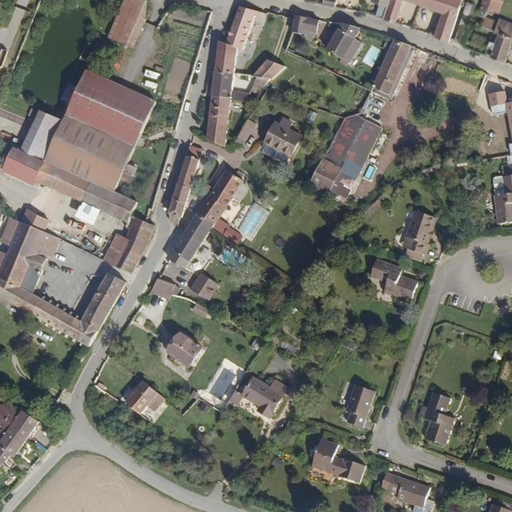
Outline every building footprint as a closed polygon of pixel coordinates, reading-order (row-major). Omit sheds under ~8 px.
[(121,0),(108,36),(128,43),(145,1),(139,0),(121,0)] [(435,34),(451,38),(463,2),(457,0),(394,0),(392,7),(388,19),(403,24),(411,0),(443,11),(435,34)] [(466,0),(461,15),(469,18),(475,3),(467,0),(466,0)] [(484,0),(483,5),(491,9),(493,0),(484,0)] [(493,0),(491,9),(501,13),(505,2),(501,0),(493,0)] [(237,47),(240,47),(257,7),(238,3),(221,44),(215,42),(212,71),(233,77),(237,47)] [(377,17),(388,19),(392,7),(381,4),(377,17)] [(480,12),(488,16),(491,9),(483,5),(480,12)] [(459,21),(467,25),(469,18),(461,15),(459,21)] [(498,28),(511,32),(511,19),(499,15),(498,19),(488,16),(486,24),(498,28)] [(306,37),(313,38),(319,21),(296,16),(292,33),(306,37)] [(467,25),(459,21),(455,34),(466,38),(471,26),(467,25)] [(325,51),(339,60),(340,58),(344,61),(347,60),(355,49),(355,46),(351,43),(360,29),(342,26),(325,51)] [(487,50),(507,57),(511,40),(511,32),(498,28),(495,40),(491,39),(487,50)] [(474,38),(480,40),(482,34),(476,32),(474,38)] [(480,40),(486,43),(488,37),(482,34),(480,40)] [(372,82),(387,90),(409,46),(395,42),(372,82)] [(387,90),(389,91),(412,47),(409,46),(387,90)] [(427,90),(433,94),(452,60),(435,55),(422,82),(429,86),(427,90)] [(258,85),(271,81),(276,68),(260,62),(251,83),(258,85)] [(246,96),(232,91),(233,77),(212,71),(211,83),(205,81),(203,93),(210,95),(230,101),(243,104),(246,96)] [(48,163),(118,193),(155,101),(86,72),(65,123),(35,110),(18,150),(9,171),(40,184),(48,163)] [(389,91),(387,90),(372,82),(371,85),(387,94),(389,91)] [(205,135),(225,144),(230,101),(210,95),(205,135)] [(414,105),(424,111),(428,105),(417,99),(414,105)] [(311,187),(342,202),(377,128),(353,117),(343,118),(311,187)] [(291,158),(301,138),(288,132),(291,125),(279,120),(276,126),(272,125),(259,152),(284,165),(288,157),(291,158)] [(237,131),(245,136),(251,126),(245,121),(237,131)] [(12,134),(14,129),(3,124),(0,129),(12,134)] [(230,141),(238,147),(245,136),(237,131),(230,141)] [(172,227),(183,230),(202,150),(188,146),(171,216),(172,227)] [(197,215),(212,224),(234,189),(240,179),(243,174),(244,172),(241,170),(244,166),(237,162),(234,166),(230,164),(225,168),(197,215)] [(139,202),(118,193),(48,163),(40,184),(122,218),(120,223),(134,229),(130,239),(119,234),(105,257),(133,272),(153,225),(144,221),(133,215),(139,202)] [(492,222),(511,219),(511,205),(511,201),(511,200),(511,166),(498,168),(497,168),(498,174),(490,175),(488,178),(490,193),(489,193),(492,222)] [(243,174),(240,179),(234,189),(243,195),(245,191),(244,191),(249,182),(246,175),(243,174)] [(368,219),(384,204),(379,199),(363,214),(368,219)] [(39,231),(44,220),(27,211),(23,222),(39,231)] [(400,248),(415,255),(430,221),(411,211),(399,236),(403,239),(400,248)] [(197,249),(208,233),(210,229),(212,224),(197,215),(184,236),(177,248),(193,257),(197,249)] [(51,258),(58,240),(39,231),(23,222),(14,217),(3,241),(13,245),(9,253),(0,249),(0,271),(1,272),(32,289),(46,256),(51,258)] [(237,244),(240,238),(226,229),(223,235),(237,244)] [(193,257),(177,248),(170,260),(185,269),(193,257)] [(382,296),(407,304),(415,284),(398,278),(400,271),(374,262),(368,279),(385,286),(382,296)] [(102,327),(85,317),(32,289),(1,272),(0,271),(0,295),(92,345),(102,327)] [(85,317),(102,327),(128,281),(110,272),(85,317)] [(219,287),(201,276),(192,292),(210,303),(219,287)] [(158,280),(150,293),(166,302),(170,294),(172,289),(158,280)] [(194,313),(198,306),(187,299),(183,307),(194,313)] [(193,366),(202,347),(182,334),(178,341),(176,339),(170,353),(172,355),(171,358),(179,363),(181,359),(193,366)] [(251,347),(257,351),(262,341),(256,337),(251,347)] [(127,405),(142,416),(159,392),(142,381),(127,405)] [(255,414),(267,421),(280,399),(268,392),(250,382),(240,400),(257,410),(255,414)] [(280,399),(284,392),(272,386),(268,392),(280,399)] [(342,423),(358,428),(370,393),(351,386),(342,411),(345,413),(342,423)] [(105,416),(97,410),(104,396),(95,390),(86,406),(88,418),(98,427),(105,416)] [(422,438),(441,445),(451,418),(440,414),(446,398),(429,391),(420,418),(427,421),(422,438)] [(224,405),(233,410),(239,400),(230,395),(229,396),(224,405)] [(12,456),(42,421),(3,402),(0,404),(0,437),(1,438),(0,438),(0,464),(9,454),(12,456)] [(115,423),(131,433),(142,416),(127,405),(125,408),(115,423)] [(339,462),(331,459),(334,448),(317,441),(308,468),(354,484),(360,467),(339,460),(339,462)] [(275,458),(271,465),(280,470),(284,463),(275,458)] [(425,490),(382,475),(377,490),(384,492),(383,493),(394,497),(392,501),(410,507),(407,511),(425,511),(428,505),(421,502),(425,490)]
